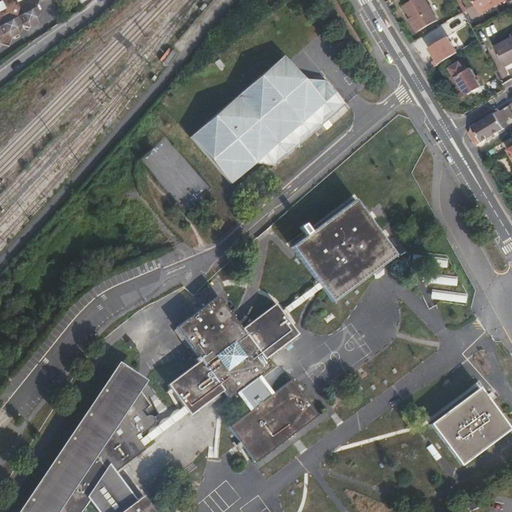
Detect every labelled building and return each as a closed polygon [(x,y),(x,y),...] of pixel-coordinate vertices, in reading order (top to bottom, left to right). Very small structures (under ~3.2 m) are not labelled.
[(19,34),(21,28),(6,0),(0,0),(0,43),(9,46),(11,38),(19,34)] [(6,0),(21,28),(22,25),(30,28),(38,23),(41,15),(37,6),(39,0),(6,0)] [(411,18),(419,31),(438,20),(425,0),(412,0),(403,6),(410,18),(411,18)] [(472,0),(479,13),(505,0),(506,1),(507,1),(507,0),(472,0)] [(457,22),(454,17),(446,22),(448,27),(457,22)] [(416,33),(419,31),(411,18),(410,18),(408,19),(416,33)] [(511,38),(494,47),(504,67),(511,63),(511,38)] [(283,56),(190,137),(230,184),(254,164),(275,165),(346,105),(325,81),(303,79),(283,56)] [(460,63),(451,68),(457,77),(468,95),(472,94),(473,96),(476,96),(478,94),(479,91),(478,89),(482,87),(477,78),(471,68),(466,71),(460,63)] [(502,124),(495,113),(472,127),(469,134),(472,140),(476,145),(500,130),(498,126),(502,124)] [(351,202),(290,248),(316,285),(319,289),(330,305),(393,257),(351,202)] [(413,254),(411,263),(446,268),(447,258),(413,254)] [(422,272),(421,282),(456,286),(457,277),(422,272)] [(316,285),(280,311),(284,316),(319,289),(316,285)] [(432,289),(430,299),(465,303),(467,294),(432,289)] [(167,385),(183,407),(190,416),(191,415),(219,394),(223,391),(229,399),(244,387),(258,405),(228,427),(255,463),(318,416),(291,380),(269,397),(255,379),(271,367),(265,359),(269,357),(297,336),(298,335),(284,316),(280,311),(275,304),(242,329),(217,296),(175,328),(197,357),(193,359),(196,363),(167,385)] [(297,336),(269,357),(271,359),(299,338),(297,336)] [(78,511),(82,508),(90,497),(100,511),(152,511),(141,497),(132,503),(111,475),(108,472),(141,447),(137,441),(134,437),(138,433),(139,436),(151,426),(152,425),(153,422),(153,419),(151,417),(148,416),(145,416),(144,417),(140,412),(145,408),(130,388),(132,385),(136,379),(118,367),(102,391),(104,392),(40,490),(38,488),(21,511),(78,511)] [(148,406),(132,385),(130,388),(145,408),(148,406)] [(478,388),(430,425),(460,466),(509,430),(478,388)] [(219,394),(191,415),(193,418),(221,397),(219,394)] [(137,441),(141,447),(187,413),(183,407),(137,441)] [(108,472),(111,475),(144,450),(141,447),(108,472)]
